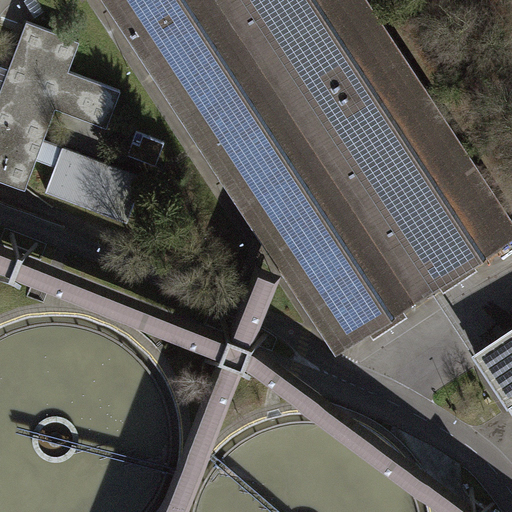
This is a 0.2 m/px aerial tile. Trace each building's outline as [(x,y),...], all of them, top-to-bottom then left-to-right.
[(511,223),(364,0),(99,0),(331,352),(511,233),(511,223)] [(0,86),(0,178),(21,186),(32,157),(51,164),(41,190),(123,220),(139,176),(58,145),(58,147),(38,140),(51,107),(102,126),(116,89),(64,70),(75,40),(23,20),(4,68),(13,72),(6,89),(0,86)] [(139,129),(130,153),(160,163),(168,139),(139,129)] [(0,269),(226,358),(164,511),(186,511),(244,365),(251,368),(441,511),(484,511),(253,342),(249,341),(277,270),(258,263),(230,332),(0,240),(0,269)] [(511,402),(511,326),(472,353),(507,406),(511,402)]
